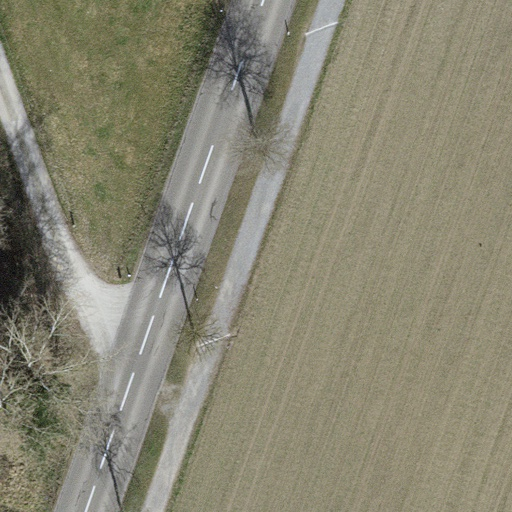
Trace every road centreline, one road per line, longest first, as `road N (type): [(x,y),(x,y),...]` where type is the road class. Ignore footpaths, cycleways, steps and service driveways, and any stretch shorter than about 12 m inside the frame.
road 1 (tertiary): [(87,511),(267,0)]
road 2 (track): [(0,83),(77,288),(136,370)]
